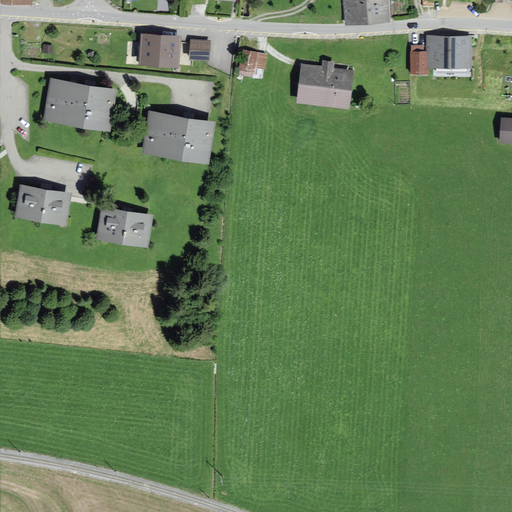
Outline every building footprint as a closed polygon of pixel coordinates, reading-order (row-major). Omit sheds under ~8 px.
[(392,0),(340,0),(342,17),(394,13),(392,0)] [(186,36),(142,31),(139,59),(183,64),(186,36)] [(473,34),(427,33),(427,44),(408,44),(407,73),(472,75),(473,34)] [(215,44),(193,42),(191,59),(213,62),(215,44)] [(266,54),(243,51),(239,74),(262,78),(266,54)] [(353,107),(357,72),(304,65),(299,101),(353,107)] [(118,91),(47,77),(40,112),(111,126),(118,91)] [(219,122),(149,109),(141,149),(212,162),(219,122)] [(511,115),(496,115),(496,144),(511,144),(511,115)] [(75,195),(19,185),(13,217),(69,227),(75,195)] [(154,215),(96,209),(93,242),(150,248),(154,215)]
